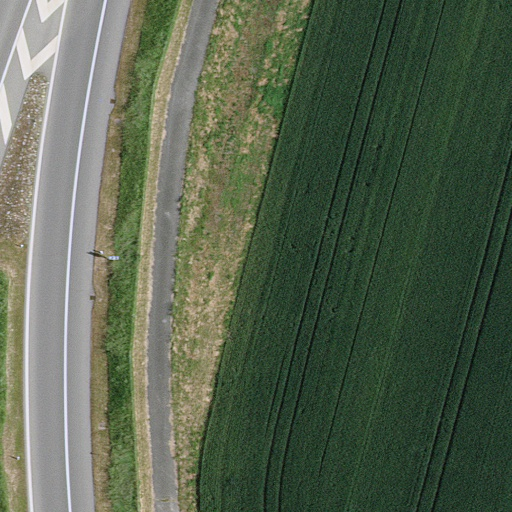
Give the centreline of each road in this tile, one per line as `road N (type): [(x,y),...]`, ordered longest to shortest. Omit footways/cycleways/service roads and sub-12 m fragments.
road 1 (track): [(167,511),(160,408),(166,220),(186,69),(206,0)]
road 2 (motorway): [(52,511),(52,221),(87,0)]
